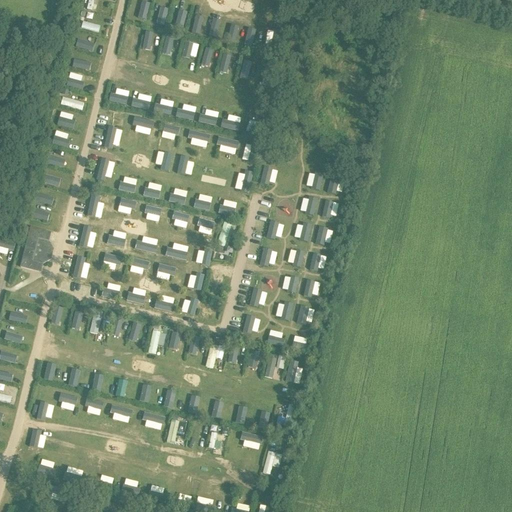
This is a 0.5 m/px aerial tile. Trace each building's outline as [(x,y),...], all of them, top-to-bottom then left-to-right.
[(146,0),(136,0),(132,18),(142,20),(146,0)] [(166,3),(157,1),(151,24),(161,26),(166,3)] [(205,12),(201,30),(210,31),(214,13),(205,12)] [(188,15),(181,13),(176,33),(184,35),(188,15)] [(82,21),(81,28),(99,33),(100,26),(82,21)] [(125,26),(120,49),(130,51),(135,29),(125,26)] [(145,32),(140,54),(147,56),(153,34),(145,32)] [(166,37),(161,55),(168,56),(172,38),(166,37)] [(77,39),(75,47),(92,51),(94,43),(77,39)] [(185,42),(182,58),(189,60),(193,44),(185,42)] [(204,47),(199,70),(207,72),(212,49),(204,47)] [(227,74),(231,56),(224,54),(220,73),(227,74)] [(74,61),(73,68),(91,72),(93,65),(74,61)] [(247,63),(242,83),(250,86),(256,65),(247,63)] [(83,73),(81,79),(89,82),(91,75),(83,73)] [(273,77),(264,75),(260,91),(269,94),(273,77)] [(69,79),(67,87),(82,90),(84,83),(69,79)] [(111,93),(109,101),(127,106),(129,98),(111,93)] [(62,98),(60,105),(82,110),(84,103),(62,98)] [(133,99),(131,107),(149,111),(151,103),(133,99)] [(155,104),(153,112),(171,116),(173,108),(155,104)] [(178,109),(176,117),(192,121),(194,113),(178,109)] [(113,110),(107,132),(115,134),(120,111),(113,110)] [(130,114),(125,136),(133,138),(137,116),(130,114)] [(200,114),(198,122),(216,126),(218,119),(200,114)] [(59,118),(57,126),(74,130),(75,122),(59,118)] [(223,120),(221,127),(238,131),(240,124),(223,120)] [(150,124),(144,123),(139,139),(146,141),(150,124)] [(180,129),(164,125),(162,132),(178,136),(180,129)] [(249,126),(247,132),(264,136),(266,130),(249,126)] [(212,137),(189,131),(187,139),(210,144),(212,137)] [(53,136),(51,144),(68,148),(70,140),(53,136)] [(240,143),(218,138),(216,145),(238,150),(240,143)] [(252,145),(248,163),(256,165),(260,147),(252,145)] [(48,157),(46,164),(64,169),(66,161),(48,157)] [(102,159),(96,181),(104,183),(109,161),(102,159)] [(175,166),(156,161),(154,169),(173,174),(175,166)] [(200,172),(181,167),(179,175),(198,180),(200,172)] [(264,167),(260,184),(268,186),(272,168),(264,167)] [(245,170),(240,191),(249,193),(254,172),(245,170)] [(323,174),(315,172),(311,189),(319,191),(323,174)] [(64,182),(44,177),(42,183),(63,188),(64,182)] [(339,178),(333,177),(328,194),(335,195),(339,178)] [(120,183),(118,190),(134,194),(136,187),(120,183)] [(146,188),(144,195),(159,199),(161,192),(146,188)] [(55,198),(37,194),(35,203),(52,207),(55,198)] [(171,195),(169,202),(184,206),(186,198),(171,195)] [(239,198),(238,208),(248,208),(249,198),(239,198)] [(317,200),(309,198),(306,213),(314,215),(317,200)] [(196,200),(194,208),(210,212),(212,204),(196,200)] [(334,204),(326,202),(322,217),(330,219),(334,204)] [(220,206),(218,213),(235,217),(236,210),(220,206)] [(50,215),(32,210),(30,219),(48,223),(50,215)] [(189,216),(185,229),(196,232),(199,219),(189,216)] [(232,224),(223,222),(217,246),(226,248),(232,224)] [(278,224),(270,222),(266,238),(274,240),(278,224)] [(303,223),(299,240),(308,242),(312,225),(303,223)] [(41,274),(43,264),(51,260),(54,250),(49,242),(52,233),(31,228),(20,268),(41,274)] [(328,230),(320,228),(316,245),(324,247),(328,230)] [(16,244),(0,240),(0,247),(14,251),(16,244)] [(272,251),(263,249),(259,265),(268,267),(272,251)] [(297,251),(293,266),(301,268),(304,252),(297,251)] [(321,257),(314,255),(310,271),(317,273),(321,257)] [(217,276),(212,298),(220,300),(225,278),(217,276)] [(299,279),(291,277),(287,294),(295,296),(299,279)] [(310,299),(314,283),(307,281),(303,298),(310,299)] [(257,309),(262,291),(254,289),(250,308),(257,309)] [(289,322),(293,304),(286,303),(282,320),(289,322)] [(52,324),(60,326),(64,309),(56,307),(52,324)] [(305,326),(309,309),(302,307),(298,324),(305,326)] [(10,312),(8,320),(26,324),(28,317),(10,312)] [(71,329),(79,331),(84,314),(75,312),(71,329)] [(90,332),(97,334),(102,314),(95,312),(90,332)] [(255,319),(247,317),(243,333),(251,335),(255,319)] [(109,342),(116,344),(121,322),(115,321),(109,342)] [(129,341),(136,343),(140,325),(134,324),(129,341)] [(170,349),(176,350),(180,333),(174,331),(170,349)] [(149,352),(155,353),(160,334),(154,332),(149,352)] [(6,333),(4,341),(24,346),(26,338),(6,333)] [(269,336),(268,343),(284,347),(285,340),(269,336)] [(189,354),(196,356),(201,338),(193,337),(189,354)] [(310,346),(293,342),(291,349),(308,353),(310,346)] [(214,369),(219,347),(212,345),(206,367),(214,369)] [(235,371),(239,351),(233,350),(228,370),(235,371)] [(1,352),(0,355),(0,360),(15,364),(17,356),(1,352)] [(256,379),(262,356),(254,354),(248,377),(256,379)] [(277,357),(271,356),(265,378),(272,380),(277,357)] [(299,363),(291,361),(285,385),(293,387),(299,363)] [(55,366),(47,364),(43,379),(51,381),(55,366)] [(72,369),(68,385),(75,387),(79,371),(72,369)] [(0,372),(0,380),(11,383),(13,375),(0,372)] [(95,374),(91,391),(99,393),(103,376),(95,374)] [(120,381),(116,396),(123,398),(127,382),(120,381)] [(144,385),(140,402),(147,404),(151,387),(144,385)] [(50,390),(42,388),(37,408),(45,410),(50,390)] [(168,391),(164,407),(172,409),(176,393),(168,391)] [(59,400),(78,405),(80,397),(61,392),(59,400)] [(0,394),(0,401),(11,404),(13,397),(0,394)] [(192,397),(188,413),(196,415),(200,398),(192,397)] [(85,406),(106,411),(108,404),(87,399),(85,406)] [(215,402),(211,418),(219,420),(223,404),(215,402)] [(113,413),(134,418),(135,411),(115,406),(113,413)] [(289,406),(282,435),(290,437),(297,408),(289,406)] [(239,408),(236,423),(244,425),(248,410),(239,408)] [(262,412),(258,429),(266,431),(270,414),(262,412)] [(279,412),(276,425),(283,426),(286,414),(279,412)] [(143,421),(164,426),(166,418),(145,413),(143,421)] [(188,445),(196,447),(202,424),(194,422),(188,445)] [(179,423),(176,437),(183,439),(186,425),(179,423)] [(208,449),(214,450),(218,434),(212,432),(208,449)] [(263,438),(241,433),(240,441),(261,446),(263,438)] [(27,470),(33,472),(38,451),(32,450),(27,470)] [(275,454),(268,452),(263,475),(269,476),(275,454)] [(59,471),(40,467),(38,474),(58,479),(59,471)] [(106,489),(113,490),(117,474),(110,472),(106,489)] [(88,478),(67,473),(65,481),(86,486),(88,478)] [(123,485),(121,495),(138,499),(140,490),(123,485)] [(71,491),(47,486),(45,494),(69,499),(71,491)] [(183,506),(190,508),(194,490),(187,488),(183,506)] [(151,492),(148,501),(166,506),(168,496),(151,492)] [(107,511),(130,511),(132,507),(106,501),(104,511),(107,511)] [(242,511),(249,511),(252,503),(245,502),(242,511)] [(196,503),(194,511),(197,511),(216,511),(217,508),(196,503)]
